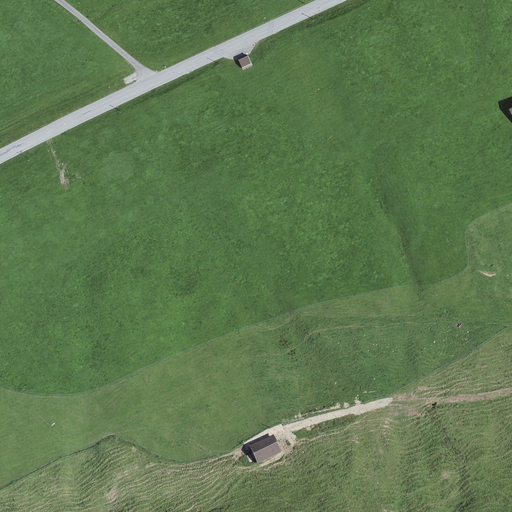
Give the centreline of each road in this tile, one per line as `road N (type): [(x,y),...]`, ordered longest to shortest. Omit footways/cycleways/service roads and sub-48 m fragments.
road 1 (residential): [(0,157),(329,0)]
road 2 (track): [(55,0),(157,81)]
